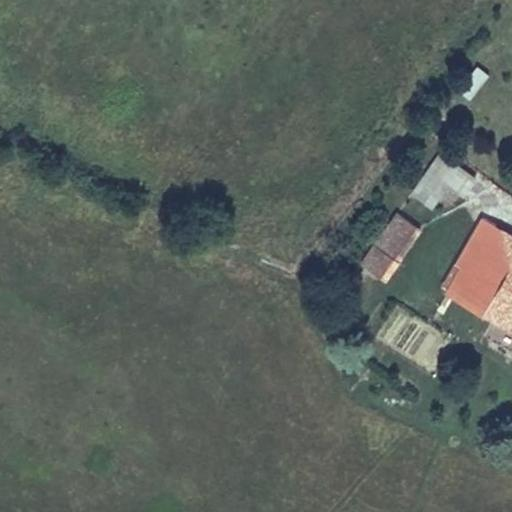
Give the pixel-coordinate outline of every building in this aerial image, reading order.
[(475,65),(458,91),(472,100),(489,73),(475,65)] [(441,175),(442,159),(421,150),(401,188),(422,198),(436,175),(441,175)] [(420,230),(396,213),(356,268),(380,286),(420,230)] [(475,238),(485,220),(472,213),(446,261),(454,266),(470,236),(475,238)] [(511,235),(485,220),(475,238),(511,258),(511,235)] [(454,266),(443,285),(511,322),(511,258),(475,238),(470,236),(454,266)]
